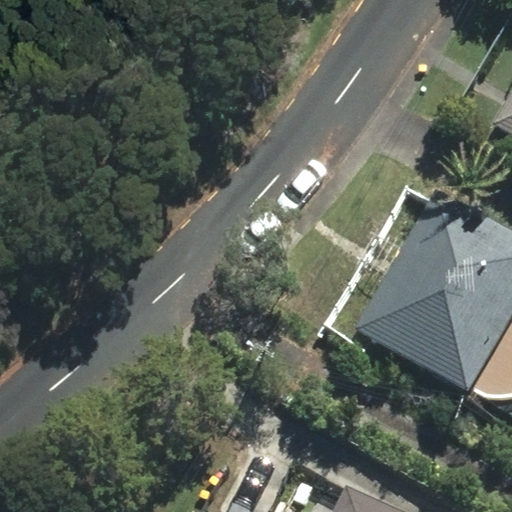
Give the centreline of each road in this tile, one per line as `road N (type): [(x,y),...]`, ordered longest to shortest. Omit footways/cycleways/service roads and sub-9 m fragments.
road 1 (residential): [(0,420),(297,143),(407,0)]
road 2 (unknown): [(220,304),(511,470)]
